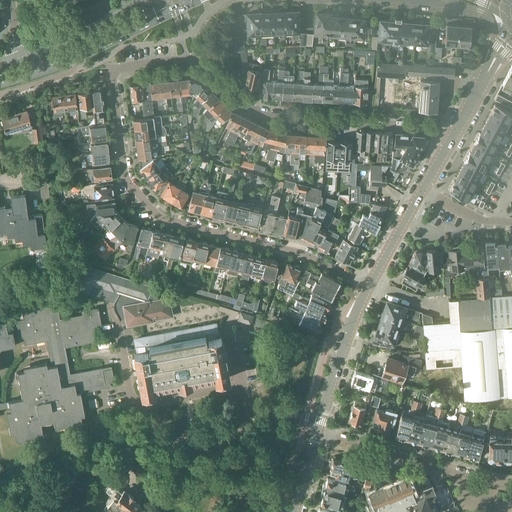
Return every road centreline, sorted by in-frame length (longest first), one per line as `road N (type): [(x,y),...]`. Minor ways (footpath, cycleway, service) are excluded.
road 1 (residential): [(367,286),(294,251),(159,219),(123,177),(113,70),(195,60),(265,112),(455,130)]
road 2 (residential): [(320,426),(511,487)]
road 3 (tertiary): [(320,426),(367,286)]
road 4 (secondary): [(142,0),(18,58)]
